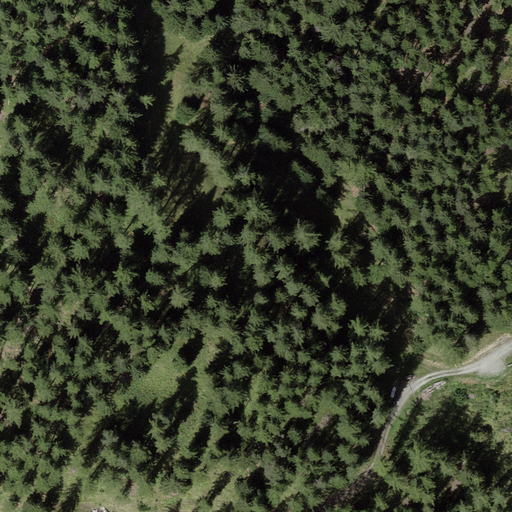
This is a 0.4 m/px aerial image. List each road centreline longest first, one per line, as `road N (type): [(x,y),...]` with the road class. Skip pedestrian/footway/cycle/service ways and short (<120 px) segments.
road 1 (track): [(219,143),(290,182),(314,214),(334,271),(396,351),(452,373)]
road 2 (track): [(302,511),(348,493),(376,462),(396,402),(415,384),(511,345)]
